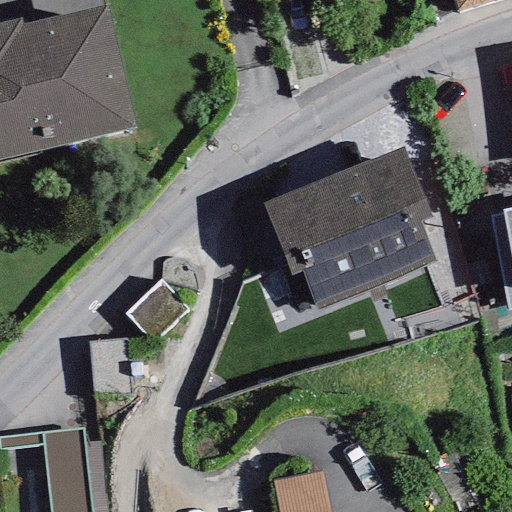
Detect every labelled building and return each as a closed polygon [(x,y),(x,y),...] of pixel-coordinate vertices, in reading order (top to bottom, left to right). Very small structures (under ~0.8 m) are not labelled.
[(511,0),(449,0),(455,21),(511,3),(511,0)] [(0,169),(135,137),(106,14),(23,34),(21,24),(0,29),(0,169)] [(399,181),(285,214),(316,322),(431,289),(399,181)] [(511,230),(481,237),(497,318),(511,315),(511,230)] [(98,511),(93,444),(50,446),(54,511),(98,511)]
